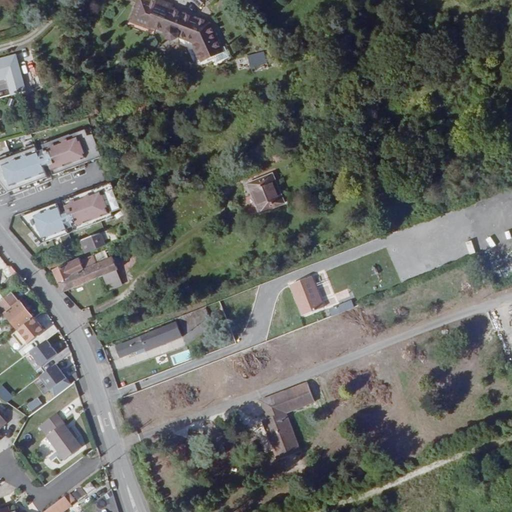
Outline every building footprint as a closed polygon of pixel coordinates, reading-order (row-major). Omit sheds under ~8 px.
[(158,2),(153,0),(138,0),(131,20),(155,28),(157,25),(168,29),(167,31),(170,35),(174,37),(178,36),(181,34),(194,39),(203,59),(215,53),(213,49),(223,44),(212,23),(206,26),(201,16),(172,6),(158,2)] [(206,26),(212,23),(210,19),(201,16),(205,25),(206,26)] [(213,49),(215,53),(225,49),(223,44),(213,49)] [(263,52),(246,56),(249,67),(266,62),(263,52)] [(238,68),(245,67),(243,58),(236,59),(238,68)] [(44,173),(97,157),(91,135),(85,137),(84,134),(0,160),(0,190),(46,176),(44,173)] [(276,150),(278,157),(290,152),(287,145),(276,150)] [(280,185),(273,168),(250,177),(257,196),(280,185)] [(284,197),(280,185),(257,196),(260,207),(284,197)] [(76,220),(82,235),(98,228),(95,221),(105,217),(110,215),(105,203),(102,204),(84,211),(78,214),(80,219),(76,220)] [(61,226),(57,217),(55,218),(45,222),(51,234),(58,231),(60,229),(61,226)] [(108,225),(105,217),(95,221),(98,228),(108,225)] [(32,241),(51,234),(45,222),(41,223),(35,226),(22,231),(32,241)] [(82,235),(86,247),(102,240),(98,228),(82,235)] [(56,247),(70,243),(69,236),(54,239),(56,247)] [(78,255),(54,266),(60,279),(95,263),(92,254),(80,260),(78,255)] [(60,279),(64,288),(78,281),(79,279),(114,263),(111,257),(95,263),(60,279)] [(78,281),(64,288),(102,275),(117,269),(114,263),(79,279),(78,281)] [(115,270),(102,275),(106,289),(117,285),(119,284),(115,270)] [(308,273),(289,281),(301,312),(317,306),(320,304),(308,273)] [(0,302),(23,327),(37,313),(24,298),(22,299),(14,290),(0,302)] [(352,301),(329,305),(331,313),(354,309),(352,301)] [(37,313),(23,327),(31,337),(46,323),(37,313)] [(182,331),(176,317),(145,330),(150,343),(145,345),(146,347),(182,331)] [(150,343),(145,330),(115,342),(119,353),(144,343),(145,345),(150,343)] [(37,373),(59,361),(48,341),(26,352),(37,373)] [(37,378),(53,399),(71,384),(55,364),(37,378)] [(312,400),(304,381),(258,399),(265,418),(260,420),(275,457),(275,459),(298,451),(283,411),(312,400)] [(1,385),(0,386),(0,396),(5,402),(12,397),(1,385)] [(25,406),(31,413),(43,405),(37,397),(25,406)] [(0,426),(10,417),(0,406),(0,434),(4,431),(0,427),(0,426)] [(71,455),(88,441),(61,407),(43,420),(43,421),(71,455)] [(45,511),(59,511),(76,500),(71,493),(45,511)] [(28,511),(16,511),(14,504),(5,507),(2,499),(0,499),(0,511),(32,511),(28,511)]
